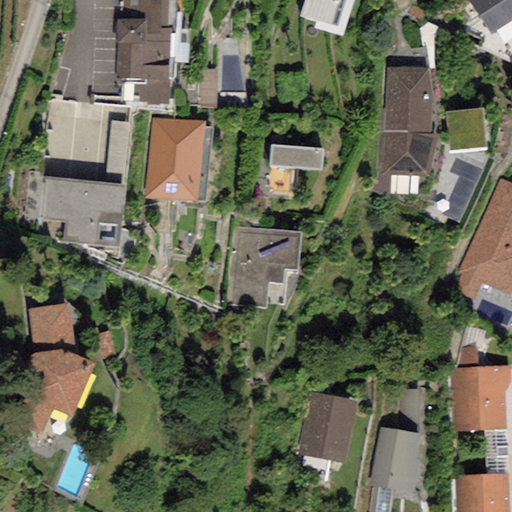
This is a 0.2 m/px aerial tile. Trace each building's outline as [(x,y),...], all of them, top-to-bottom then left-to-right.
[(120,0),(120,22),(118,23),(116,48),(117,49),(117,81),(123,87),(122,102),(138,107),(173,114),(176,9),(183,10),(184,3),(189,4),(190,0),(120,0)] [(348,0),(307,0),(301,20),(337,34),(348,0)] [(511,0),(467,0),(489,42),(511,29),(511,0)] [(429,75),(387,72),(383,175),(408,178),(414,182),(428,183),(437,143),(431,142),(432,108),(429,75)] [(488,152),(486,112),(451,113),(453,154),(488,152)] [(205,132),(153,119),(145,199),(196,209),(205,132)] [(124,193),(133,129),(115,126),(106,190),(124,193)] [(289,154),(272,153),(270,173),(287,175),(298,178),(321,181),(323,161),(298,158),(289,154)] [(511,188),(500,181),(450,295),(474,304),(483,287),(510,299),(511,294),(511,188)] [(98,189),(47,184),(41,238),(63,241),(63,247),(100,256),(119,259),(125,198),(98,189)] [(300,242),(234,227),(226,306),(265,311),(269,288),(283,292),(284,277),(297,280),(300,242)] [(69,312),(28,314),(34,361),(28,365),(30,378),(9,426),(40,442),(51,420),(71,429),(93,375),(75,366),(69,312)] [(461,350),(456,369),(479,369),(477,352),(461,350)] [(456,369),(451,369),(453,434),(506,434),(506,396),(509,392),(511,388),(511,381),(509,370),(479,369),(456,369)] [(359,407),(311,396),(297,459),(345,470),(359,407)] [(422,440),(381,431),(368,490),(372,491),(396,496),(415,500),(422,466),(417,465),(422,440)] [(509,511),(508,479),(455,480),(455,511),(509,511)] [(393,511),(396,496),(372,491),(368,511),(393,511)]
